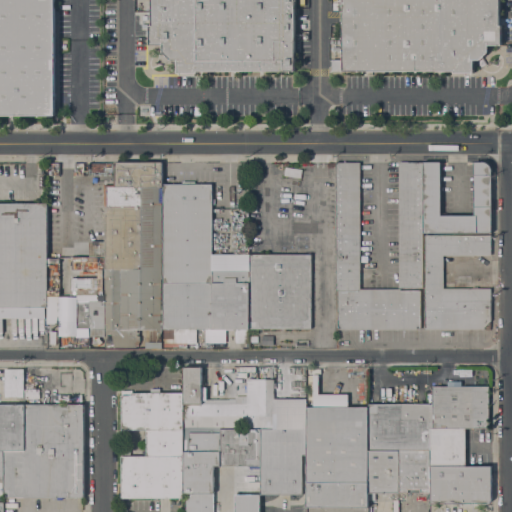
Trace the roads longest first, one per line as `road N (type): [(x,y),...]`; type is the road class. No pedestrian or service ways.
road 1 (residential): [(511,143),(0,144)]
road 2 (residential): [(510,355),(0,355)]
road 3 (residential): [(510,511),(511,143)]
road 4 (residential): [(105,511),(105,355)]
